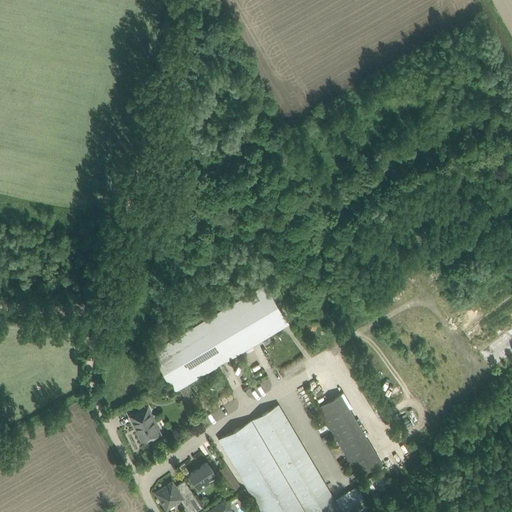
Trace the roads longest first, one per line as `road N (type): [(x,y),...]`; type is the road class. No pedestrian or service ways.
road 1 (track): [(100,402),(90,358),(97,312),(178,0)]
road 2 (track): [(342,339),(328,277),(330,242),(343,213),(511,109)]
road 3 (unclassified): [(145,485),(231,409),(342,339)]
road 4 (track): [(511,373),(424,439),(399,435),(377,415)]
